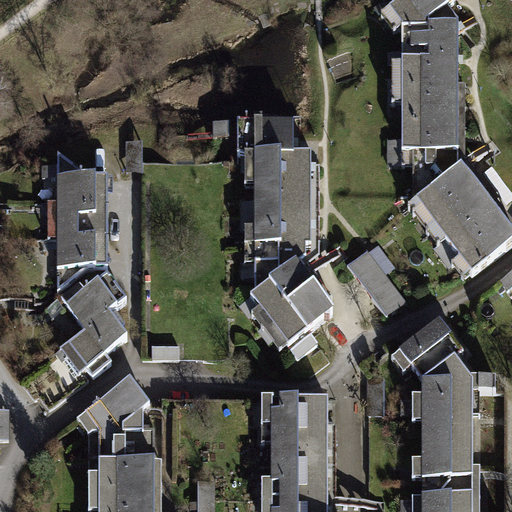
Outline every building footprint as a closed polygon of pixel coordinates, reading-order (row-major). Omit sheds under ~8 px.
[(450,0),(407,0),(390,14),(402,30),(402,156),(413,156),(413,199),(472,278),(511,248),(511,238),(459,167),(458,24),(448,10),(454,5),(450,0)] [(293,127),(238,128),(238,161),(255,161),(255,296),(250,300),(297,362),(318,346),(309,335),(334,317),(297,269),(306,262),(306,250),(311,250),(311,157),(293,157),(293,127)] [(144,145),(128,145),(128,176),(144,176),(144,145)] [(58,295),(88,272),(108,272),(108,252),(108,228),(107,200),(107,180),(87,180),(58,158),(58,295)] [(368,255),(349,270),(389,321),(408,306),(368,255)] [(80,288),(62,302),(85,334),(68,347),(93,381),(112,367),(106,358),(128,342),(118,330),(109,317),(126,305),(117,293),(107,280),(86,295),(80,288)] [(437,323),(395,352),(418,381),(418,511),(471,511),(471,378),(451,353),(459,346),(437,323)] [(498,380),(476,382),(478,399),(500,397),(498,380)] [(383,382),(368,382),(369,417),(384,417),(383,382)] [(130,383),(85,417),(99,435),(99,511),(154,511),(154,434),(144,434),(144,414),(150,409),(130,383)] [(325,511),(325,398),(255,399),(255,511),(325,511)]
